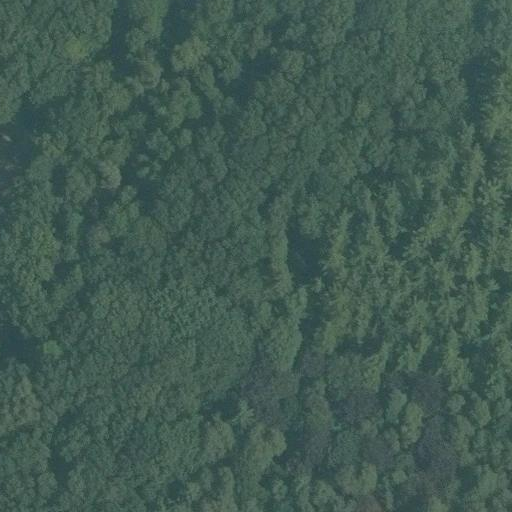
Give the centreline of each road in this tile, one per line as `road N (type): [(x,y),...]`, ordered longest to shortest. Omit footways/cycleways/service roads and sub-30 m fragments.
road 1 (track): [(0,310),(511,411)]
road 2 (track): [(166,0),(0,322)]
